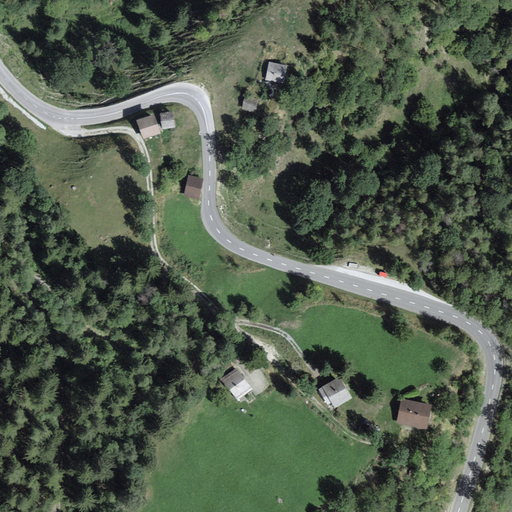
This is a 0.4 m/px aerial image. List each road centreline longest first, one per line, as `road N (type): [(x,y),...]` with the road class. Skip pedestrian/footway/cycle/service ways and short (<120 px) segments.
road 1 (tertiary): [(461,511),(498,383),(496,354),(470,324),(231,245),(214,225),(209,122),(200,99),(186,92),(96,117),(55,118),(0,71)]
road 2 (track): [(55,118),(71,132),(138,138),(147,156),(157,263),(244,326),(285,334),(307,364)]
